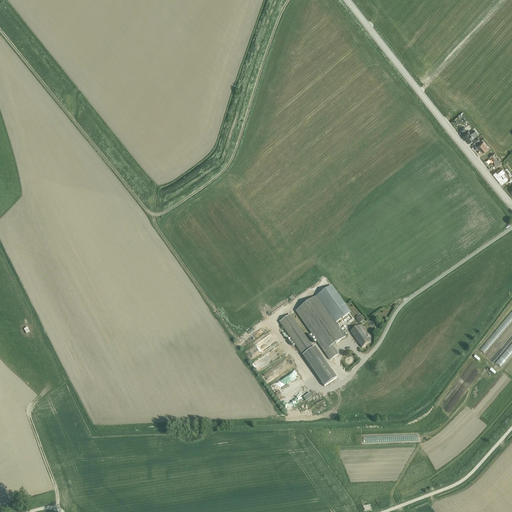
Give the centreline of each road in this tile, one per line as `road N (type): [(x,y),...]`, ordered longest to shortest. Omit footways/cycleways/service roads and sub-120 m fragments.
road 1 (track): [(287,0),(230,161),(155,214),(0,29)]
road 2 (secondary): [(511,206),(346,0)]
road 3 (unknown): [(370,354),(401,302),(511,225)]
road 4 (unclassified): [(511,428),(463,480),(385,511)]
